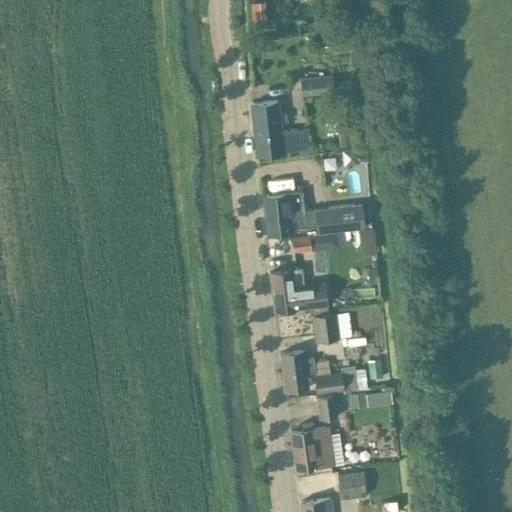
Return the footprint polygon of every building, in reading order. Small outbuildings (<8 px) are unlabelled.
[(252,26),(266,25),(264,1),(250,2),(252,26)] [(300,79),(302,96),(333,92),(331,75),(300,79)] [(350,80),(337,81),(338,90),(351,89),(350,80)] [(251,102),(257,155),(299,150),(299,153),(311,152),(308,127),(280,130),(279,122),(288,121),(287,113),(278,113),(276,99),(251,102)] [(356,147),(342,149),(345,164),(359,162),(356,147)] [(262,194),(267,232),(307,228),(308,232),(364,224),(362,201),(304,211),(301,190),(262,194)] [(325,249),(323,232),(309,233),(309,235),(292,237),(293,251),(311,250),(325,249)] [(274,311),(298,307),(306,306),(301,267),(269,271),(274,311)] [(335,310),(311,314),(314,340),(352,335),(348,310),(336,312),(335,310)] [(314,356),(304,357),(303,349),(280,352),(285,390),(308,387),(306,373),(316,372),(314,356)] [(314,374),(317,393),(343,390),(357,388),(367,387),(365,366),(355,367),(355,363),(339,366),(340,371),(314,374)] [(350,396),(352,406),(387,399),(385,389),(350,396)] [(334,393),(317,395),(319,416),(319,418),(337,416),(334,393)] [(303,429),(290,431),(295,468),(331,463),(326,425),(314,427),(313,420),(302,422),(303,429)] [(363,470),(337,472),(340,497),(365,495),(363,470)] [(331,511),(330,497),(300,501),(301,511),(331,511)]
